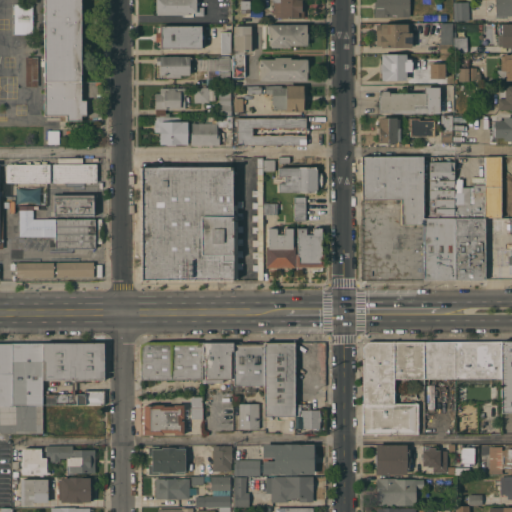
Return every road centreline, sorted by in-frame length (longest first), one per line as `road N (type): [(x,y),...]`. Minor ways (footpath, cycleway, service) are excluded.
road 1 (residential): [(122,0),(125,511)]
road 2 (residential): [(343,0),(346,312)]
road 3 (secondary): [(284,312),(0,314)]
road 4 (tertiary): [(346,312),(346,511)]
road 5 (secondary): [(346,312),(377,320),(511,320)]
